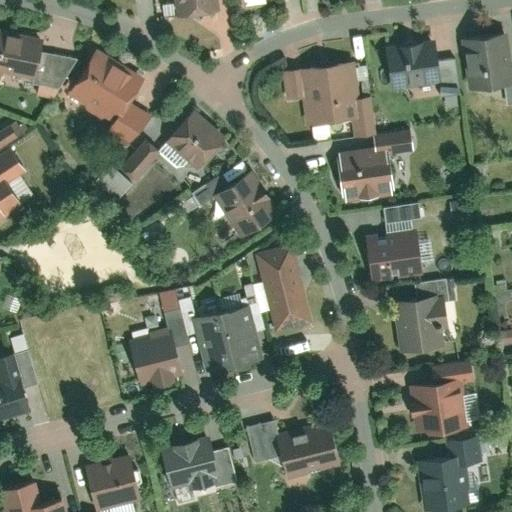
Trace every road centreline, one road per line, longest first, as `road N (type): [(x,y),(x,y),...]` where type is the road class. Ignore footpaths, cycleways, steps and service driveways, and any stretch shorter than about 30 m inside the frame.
road 1 (residential): [(0,449),(349,358)]
road 2 (residential): [(223,88),(310,209),(333,261),(349,358)]
road 3 (residential): [(223,88),(241,64),(305,30),(502,0)]
road 4 (residential): [(18,0),(123,30),(223,88)]
road 5 (residential): [(349,358),(375,511)]
